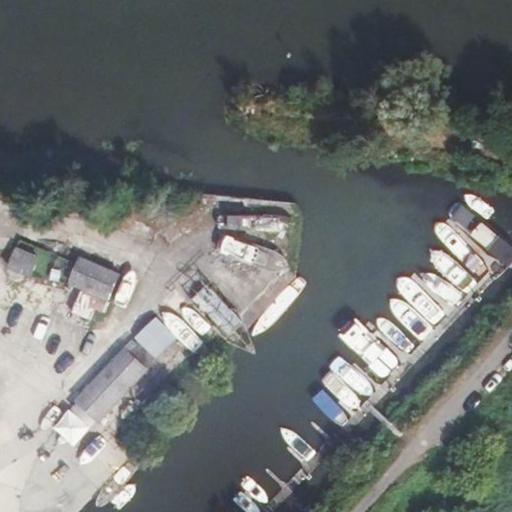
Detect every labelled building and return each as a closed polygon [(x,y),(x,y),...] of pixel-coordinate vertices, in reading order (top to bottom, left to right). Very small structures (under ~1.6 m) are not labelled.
[(224,215),(222,262),(281,264),(283,240),(284,240),(285,218),(224,215)] [(18,245),(7,267),(30,278),(40,257),(18,245)] [(118,280),(88,259),(73,281),(103,301),(118,280)] [(193,301),(224,329),(237,315),(205,287),(193,301)] [(133,362),(144,376),(158,360),(147,349),(133,362)] [(146,379),(144,376),(133,362),(127,356),(75,402),(94,427),(146,379)] [(70,407),(53,428),(75,446),(92,426),(70,407)] [(104,478),(123,452),(97,434),(78,459),(104,478)]
